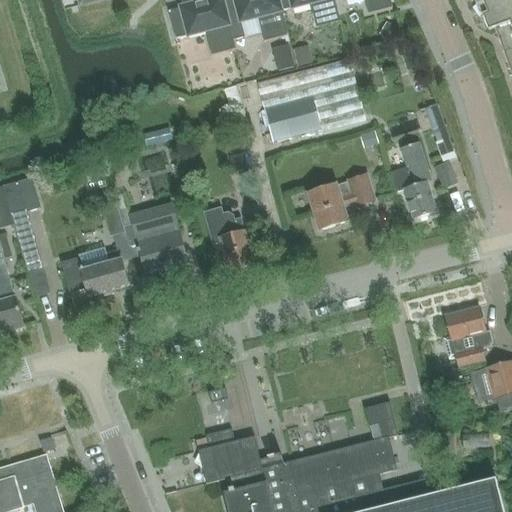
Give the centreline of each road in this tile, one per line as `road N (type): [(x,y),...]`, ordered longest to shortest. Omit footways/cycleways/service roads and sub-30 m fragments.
road 1 (unclassified): [(83,355),(511,242)]
road 2 (residential): [(511,226),(432,0)]
road 3 (residential): [(141,511),(83,355)]
